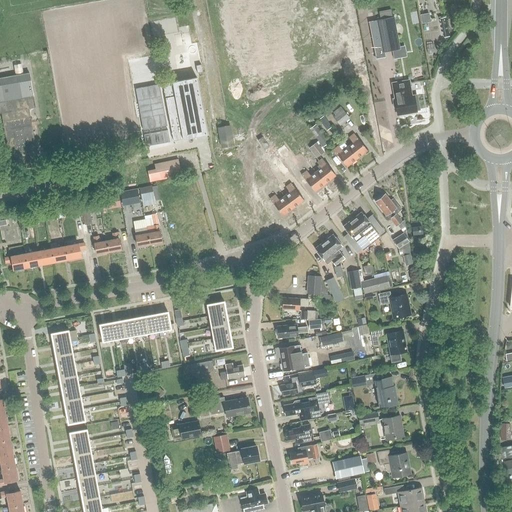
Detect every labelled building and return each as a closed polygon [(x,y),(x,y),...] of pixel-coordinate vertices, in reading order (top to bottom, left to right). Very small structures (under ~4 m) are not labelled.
[(263,0),(252,2),(255,20),(267,18),(263,0)] [(274,0),(263,0),(267,18),(278,16),(274,0)] [(286,0),(274,0),(278,16),(289,13),(286,0)] [(297,0),(286,0),(289,13),(300,11),(297,0)] [(309,0),(297,0),(300,11),(311,9),(309,0)] [(320,0),(309,0),(311,9),(322,6),(320,0)] [(376,20),(382,53),(399,49),(393,17),(391,17),(390,9),(377,12),(379,20),(376,20)] [(421,22),(430,21),(429,13),(420,14),(421,22)] [(449,37),(445,17),(439,18),(443,38),(449,37)] [(351,38),(340,41),(343,60),(355,57),(351,38)] [(340,41),(328,43),(332,62),(343,60),(340,41)] [(328,43),(317,45),(321,64),(332,62),(328,43)] [(434,44),(426,45),(427,54),(435,53),(434,44)] [(317,45),(306,47),(310,66),(321,64),(317,45)] [(306,47),(295,49),(299,68),(310,66),(306,47)] [(295,49),(284,51),(287,70),(297,68),(299,68),(295,49)] [(284,51),(273,53),(276,72),(287,70),(284,51)] [(273,53),(261,56),(265,75),(276,72),(273,53)] [(354,64),(343,66),(346,84),(358,81),(354,64)] [(343,66),(332,68),(335,86),(346,84),(343,66)] [(332,68),(321,70),(324,88),(335,86),(332,68)] [(321,70),(310,73),(313,90),(324,88),(321,70)] [(40,166),(29,108),(36,107),(30,73),(0,78),(0,102),(0,103),(10,157),(8,158),(10,171),(40,166)] [(310,73),(298,75),(302,93),(313,90),(310,73)] [(298,75),(287,77),(291,95),(302,93),(298,75)] [(287,77),(276,80),(280,97),(291,95),(287,77)] [(196,78),(163,84),(173,141),(207,135),(196,78)] [(276,80),(265,82),(268,99),(280,97),(276,80)] [(408,81),(392,83),(394,95),(395,94),(396,99),(393,100),(395,100),(396,108),(398,115),(416,112),(416,110),(419,110),(416,95),(411,96),(408,81)] [(143,130),(167,126),(159,84),(135,89),(143,130)] [(331,115),(339,126),(349,118),(341,107),(331,115)] [(325,129),(330,126),(324,116),(319,119),(325,129)] [(310,128),(318,140),(308,147),(315,157),(324,151),(321,147),(328,142),(316,124),(310,128)] [(167,130),(144,134),(146,147),(170,142),(167,130)] [(355,135),(346,143),(358,158),(367,151),(355,135)] [(282,175),(299,164),(286,143),(275,150),(279,158),(274,161),(282,175)] [(349,165),(358,158),(346,143),(337,150),(349,165)] [(349,165),(337,150),(328,157),(340,172),(349,165)] [(52,167),(51,157),(43,158),(45,168),(52,167)] [(328,157),(319,164),(331,179),(340,172),(328,157)] [(149,181),(157,179),(181,175),(178,158),(154,163),(155,171),(148,173),(149,181)] [(239,174),(249,188),(255,184),(246,169),(239,174)] [(310,171),(301,178),(313,193),(322,186),(310,171)] [(301,178),(292,185),(304,200),(313,193),(301,178)] [(292,185),(283,192),(295,207),(304,200),(292,185)] [(140,188),(139,188),(141,198),(153,196),(154,201),(160,200),(157,186),(152,187),(151,186),(140,188)] [(120,192),(122,206),(133,204),(139,203),(137,189),(130,190),(120,192)] [(187,196),(193,213),(203,210),(197,192),(187,196)] [(283,192),(274,199),(286,214),(295,207),(283,192)] [(384,194),(375,202),(386,215),(385,216),(384,217),(384,219),(385,221),(387,221),(388,221),(390,219),(396,226),(402,222),(396,214),(402,210),(396,203),(392,199),(390,201),(384,194)] [(101,209),(115,207),(113,195),(99,197),(101,209)] [(274,199),(264,206),(276,221),(286,214),(274,199)] [(55,207),(49,209),(51,220),(57,219),(55,207)] [(91,223),(89,210),(82,211),(84,224),(91,223)] [(361,212),(352,220),(370,242),(379,236),(378,236),(383,232),(378,225),(373,229),(371,227),(372,228),(370,229),(368,226),(370,224),(361,212)] [(155,232),(148,233),(150,245),(162,242),(159,225),(156,214),(150,215),(153,226),(154,226),(155,232)] [(8,218),(0,220),(0,227),(9,224),(8,218)] [(352,220),(343,227),(352,238),(355,236),(357,239),(356,240),(355,240),(357,242),(353,245),(358,251),(362,249),(370,242),(352,220)] [(182,227),(175,228),(180,250),(206,244),(201,221),(194,222),(195,230),(183,232),(182,227)] [(137,247),(150,245),(148,233),(146,227),(134,229),(137,247)] [(421,227),(412,228),(413,235),(422,234),(421,227)] [(412,264),(409,253),(409,240),(408,238),(406,232),(406,231),(393,240),(398,248),(400,256),(403,256),(405,265),(412,264)] [(107,240),(109,252),(121,250),(118,232),(113,233),(114,239),(107,240)] [(324,242),(340,262),(345,258),(340,252),(338,254),(335,251),(342,246),(333,234),(324,242)] [(97,254),(109,252),(107,240),(100,242),(99,236),(94,237),(97,254)] [(65,246),(67,260),(81,257),(79,249),(85,248),(84,242),(65,246)] [(335,266),(340,262),(324,242),(315,249),(327,265),(332,261),(335,266)] [(51,248),(54,263),(67,260),(65,246),(51,248)] [(54,263),(51,248),(38,251),(41,265),(54,263)] [(41,265),(38,251),(24,253),(27,267),(41,265)] [(27,267),(24,253),(4,257),(6,263),(12,262),(14,270),(27,267)] [(304,265),(300,261),(288,271),(303,289),(315,279),(313,276),(320,271),(311,260),(304,265)] [(340,265),(334,267),(337,278),(343,276),(340,265)] [(364,275),(372,274),(371,265),(363,266),(364,275)] [(361,288),(358,270),(348,272),(351,290),(353,289),(354,296),(362,295),(361,288)] [(374,278),(376,290),(388,287),(386,275),(374,278)] [(333,277),(325,281),(336,303),(343,299),(333,277)] [(361,281),(364,293),(376,290),(374,278),(361,281)] [(390,298),(389,292),(377,294),(379,305),(390,303),(392,314),(409,311),(406,295),(390,298)] [(290,298),(290,299),(283,298),(282,308),(289,309),(289,310),(299,310),(299,306),(308,306),(308,299),(290,298)] [(224,302),(206,305),(209,316),(226,313),(224,302)] [(307,318),(307,320),(319,319),(319,316),(317,316),(318,311),(315,311),(316,310),(307,310),(301,310),(301,318),(307,318)] [(168,312),(156,314),(159,332),(171,330),(168,312)] [(226,313),(209,316),(211,328),(228,324),(226,313)] [(156,314),(145,316),(148,334),(159,332),(156,314)] [(145,316),(133,318),(137,336),(148,334),(145,316)] [(133,318),(122,320),(126,338),(137,336),(133,318)] [(321,326),(321,319),(319,320),(319,319),(307,320),(309,320),(310,329),(321,328),(321,326)] [(122,320),(111,323),(114,340),(126,338),(122,320)] [(111,323),(99,325),(103,342),(114,340),(111,323)] [(228,324),(211,328),(213,339),(230,336),(228,324)] [(297,328),(297,325),(276,327),(277,337),(286,336),(286,337),(298,336),(298,333),(308,332),(308,327),(297,328)] [(53,345),(71,342),(69,330),(51,334),(53,345)] [(383,330),(370,332),(373,347),(380,345),(378,338),(384,337),(383,330)] [(404,331),(386,334),(391,362),(401,360),(400,360),(399,353),(407,351),(404,331)] [(322,346),(343,341),(341,332),(320,337),(322,346)] [(230,336),(213,339),(215,350),(232,347),(230,336)] [(73,353),(71,342),(53,345),(55,357),(73,353)] [(277,357),(280,356),(282,372),(310,366),(308,353),(300,354),(299,345),(293,346),(278,349),(275,350),(277,357)] [(353,352),(345,353),(347,362),(354,360),(353,352)] [(73,353),(55,357),(57,368),(75,365),(73,353)] [(210,361),(194,364),(196,375),(214,371),(211,361),(210,361)] [(225,372),(218,374),(220,381),(244,376),(242,366),(231,368),(231,364),(224,365),(225,372)] [(57,368),(59,379),(77,376),(75,365),(57,368)] [(326,368),(313,371),(313,374),(314,378),(327,375),(326,368)] [(385,371),(367,374),(364,375),(366,385),(375,384),(379,407),(397,404),(394,386),(392,386),(391,377),(386,378),(385,371)] [(295,383),(280,386),(282,396),(296,393),(296,389),(300,388),(300,387),(315,384),(313,374),(298,377),(299,382),(295,383)] [(511,375),(502,377),(504,388),(511,386),(511,375)] [(77,376),(59,379),(62,390),(79,387),(77,376)] [(79,387),(62,390),(64,401),(81,398),(79,387)] [(159,388),(154,394),(159,399),(165,393),(159,388)] [(327,390),(316,392),(316,397),(295,401),(295,402),(295,401),(296,404),(293,404),(284,405),(286,416),(299,414),(300,419),(320,416),(318,404),(329,402),(327,390)] [(66,413),(83,409),(81,398),(64,401),(66,413)] [(208,401),(211,415),(225,412),(226,418),(237,416),(237,414),(249,412),(247,399),(233,401),(233,400),(224,402),(223,398),(208,401)] [(354,410),(353,403),(344,405),(345,412),(354,410)] [(66,413),(68,424),(85,421),(83,409),(66,413)] [(5,413),(0,413),(0,427),(8,426),(5,413)] [(364,423),(368,423),(378,421),(377,413),(358,416),(360,427),(364,426),(364,423)] [(403,436),(399,416),(382,419),(386,439),(403,436)] [(198,422),(179,426),(181,439),(200,435),(198,422)] [(293,429),(285,431),(287,440),(295,439),(295,443),(312,440),(309,425),(300,427),(293,429)] [(0,441),(11,439),(8,426),(0,427),(0,441)] [(87,430),(69,433),(72,444),(89,441),(87,430)] [(319,434),(321,443),(332,441),(330,434),(329,435),(329,431),(319,434)] [(500,432),(500,440),(510,440),(510,432),(500,432)] [(225,435),(213,437),(216,453),(217,453),(229,451),(225,435)] [(11,439),(0,441),(0,454),(13,452),(11,439)] [(74,456),(91,452),(89,441),(72,444),(74,456)] [(317,444),(298,448),(299,453),(289,455),(291,464),(299,462),(300,466),(309,464),(308,459),(312,458),(312,459),(320,458),(317,444)] [(511,444),(501,446),(502,456),(511,455),(511,444)] [(237,461),(243,460),(244,463),(259,460),(257,447),(227,453),(230,470),(238,469),(237,461)] [(391,472),(392,477),(410,474),(406,453),(389,456),(388,450),(376,452),(379,465),(383,465),(383,467),(387,473),(391,472)] [(0,457),(2,468),(16,466),(13,452),(0,454),(0,457)] [(91,452),(74,456),(76,467),(93,464),(91,452)] [(332,462),(336,478),(363,472),(360,459),(359,456),(332,462)] [(363,472),(369,471),(368,465),(366,458),(360,459),(363,472)] [(511,460),(502,462),(505,476),(511,474),(511,460)] [(78,478),(95,475),(93,464),(76,467),(78,478)] [(16,466),(2,468),(4,478),(0,478),(0,484),(7,483),(6,481),(18,479),(16,466)] [(78,478),(80,489),(97,486),(95,475),(78,478)] [(166,479),(167,486),(183,484),(181,477),(166,479)] [(357,489),(355,478),(336,482),(339,493),(357,489)] [(398,493),(401,506),(424,502),(421,487),(405,491),(404,485),(385,489),(386,495),(398,493)] [(100,497),(97,486),(80,489),(82,501),(100,497)] [(247,496),(240,497),(243,511),(249,511),(264,509),(263,504),(267,503),(265,493),(259,495),(258,489),(246,491),(247,496)] [(9,508),(23,505),(20,491),(8,493),(8,491),(1,492),(2,498),(7,497),(9,508)] [(321,494),(300,498),(303,511),(310,509),(310,511),(323,511),(323,507),(324,506),(321,494)] [(368,503),(377,501),(376,494),(366,495),(368,503)] [(84,511),(102,508),(100,497),(82,501),(84,511)] [(180,510),(180,511),(217,511),(215,502),(180,510)] [(425,511),(424,502),(401,506),(401,511),(425,511)]
